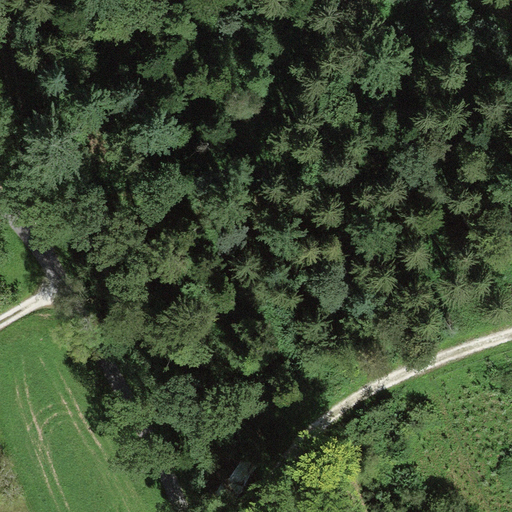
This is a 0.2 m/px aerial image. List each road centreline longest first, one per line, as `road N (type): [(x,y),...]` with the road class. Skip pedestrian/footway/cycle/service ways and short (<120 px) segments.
road 1 (unclassified): [(0,205),(87,296),(180,511)]
road 2 (track): [(254,511),(271,476),(329,408),(471,344),(511,336)]
road 3 (track): [(35,0),(31,161),(87,296)]
